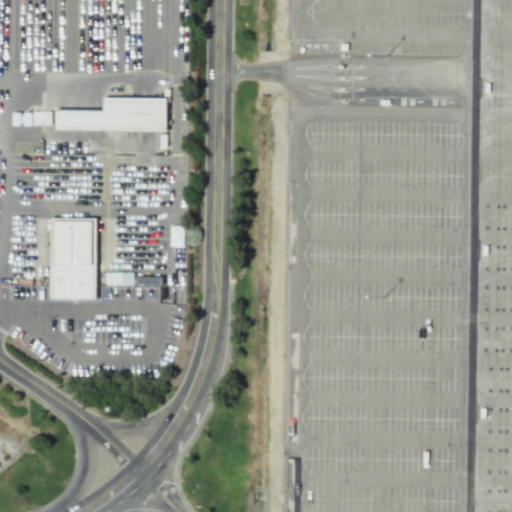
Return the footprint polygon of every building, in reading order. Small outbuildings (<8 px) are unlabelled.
[(167,98),(103,97),(103,110),(55,109),(55,128),(166,130),(167,98)] [(32,111),(32,125),(50,124),(50,110),(32,111)] [(53,222),(103,224),(102,305),(53,306),(53,222)] [(154,264),(167,264),(167,245),(154,244),(154,264)] [(181,266),(168,265),(168,285),(181,285),(181,266)] [(104,285),(133,284),(132,271),(104,272),(104,285)]
